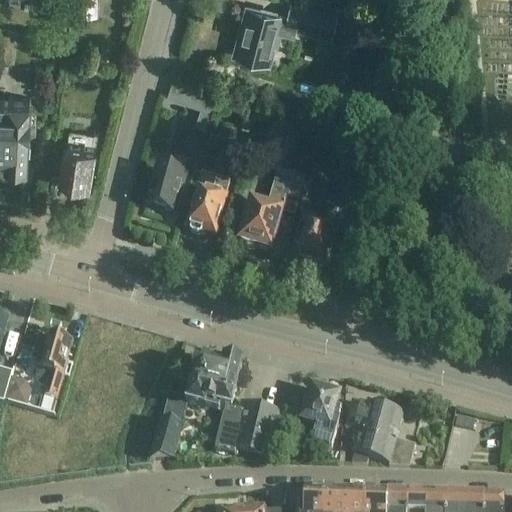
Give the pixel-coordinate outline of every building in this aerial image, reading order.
[(96,16),(97,0),(68,0),(68,15),(96,16)] [(294,21),(247,8),(235,55),(270,64),(278,32),(292,36),(294,28),(329,37),(335,14),(298,5),(294,21)] [(166,98),(209,113),(215,93),(172,78),(166,98)] [(0,156),(3,157),(5,157),(5,164),(22,164),(22,161),(25,159),(25,153),(28,153),(29,143),(26,142),(26,135),(28,135),(28,132),(34,129),(34,119),(29,116),(30,113),(28,113),(29,100),(7,99),(7,100),(0,99),(0,156)] [(101,173),(117,173),(118,131),(103,130),(101,173)] [(65,144),(59,183),(79,186),(80,179),(90,181),(95,148),(65,144)] [(157,168),(146,205),(162,209),(161,211),(173,215),(184,176),(183,175),(187,160),(173,156),(169,171),(157,168)] [(472,171),(470,193),(488,195),(490,172),(472,171)] [(293,217),(304,181),(276,172),(265,209),(250,204),(249,207),(246,208),(243,218),(245,219),(238,243),(239,243),(238,247),(246,250),(253,251),(253,247),(270,252),(273,242),(276,243),(281,225),(278,224),(281,214),(293,217)] [(222,213),(227,199),(232,201),(235,190),(227,187),(228,184),(215,180),(211,195),(197,190),(186,228),(188,229),(188,231),(190,232),(192,234),(197,235),(200,234),(201,232),(213,235),(220,212),(222,213)] [(359,206),(358,206),(362,191),(342,185),(338,200),(327,197),(319,224),(304,220),(303,222),(299,224),(298,230),(299,234),(292,259),(294,260),(296,263),(303,265),(306,263),(324,268),(327,257),(330,258),(335,242),(331,241),(334,232),(350,237),(359,206)] [(70,344),(46,338),(45,341),(38,339),(31,363),(39,365),(34,380),(39,387),(45,388),(37,413),(49,416),(51,417),(70,353),(67,352),(70,344)] [(155,412),(171,353),(123,340),(107,399),(155,412)] [(220,453),(230,413),(241,370),(223,366),(222,369),(197,363),(186,407),(224,416),(215,451),(220,453)] [(0,403),(2,404),(3,402),(6,391),(11,374),(0,371),(0,403)] [(6,391),(3,402),(26,409),(29,397),(6,391)] [(311,391),(308,401),(301,423),(316,427),(311,445),(330,451),(336,432),(335,432),(338,423),(339,411),(335,410),(338,399),(311,391)] [(281,434),(292,437),(302,402),(290,399),(281,434)] [(366,467),(368,459),(381,412),(365,407),(365,408),(352,404),(344,430),(358,434),(352,455),(354,456),(351,467),(366,467)] [(239,415),(230,413),(220,453),(232,455),(233,452),(266,460),(277,415),(241,406),(239,415)] [(402,417),(381,412),(368,459),(388,465),(388,468),(408,469),(414,448),(395,442),(402,417)] [(20,421),(5,416),(0,433),(0,443),(12,447),(6,467),(23,472),(33,436),(17,432),(20,421)] [(455,427),(472,431),(474,422),(457,418),(455,427)] [(159,422),(148,461),(172,461),(181,429),(159,422)] [(128,432),(89,436),(91,458),(130,454),(128,432)] [(89,436),(54,440),(56,462),(91,458),(89,436)] [(321,511),(322,491),(304,490),(303,502),(296,502),(296,511),(321,511)] [(321,511),(344,511),(345,492),(345,491),(322,491),(321,511)] [(362,511),(363,492),(345,491),(345,492),(344,511),(362,511)] [(385,511),(386,493),(386,492),(363,492),(362,511),(385,511)] [(406,511),(406,493),(386,492),(386,493),(385,511),(406,511)] [(423,511),(423,493),(406,493),(406,511),(423,511)] [(444,511),(444,494),(423,493),(423,511),(444,511)] [(444,511),(462,511),(463,494),(444,494),(444,511)] [(483,495),(463,494),(462,511),(482,511),(483,496),(483,495)] [(502,511),(503,495),(483,495),(483,496),(482,511),(502,511)]
